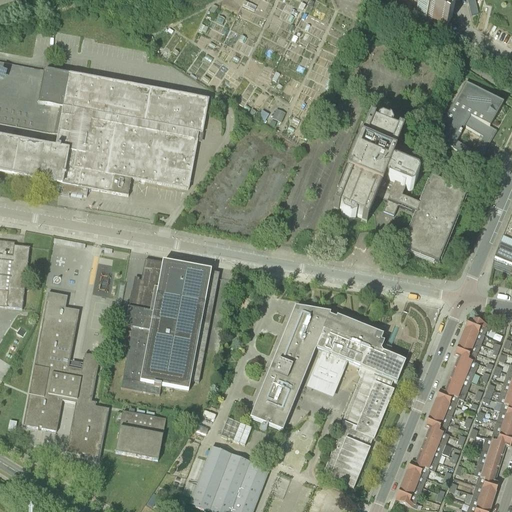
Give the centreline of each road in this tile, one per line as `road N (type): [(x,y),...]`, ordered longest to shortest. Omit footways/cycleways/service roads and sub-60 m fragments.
road 1 (residential): [(0,211),(462,297)]
road 2 (tertiary): [(376,511),(462,297)]
road 3 (unknown): [(278,262),(200,452)]
road 4 (track): [(511,97),(370,13),(365,0)]
road 5 (tertiary): [(462,297),(511,184)]
